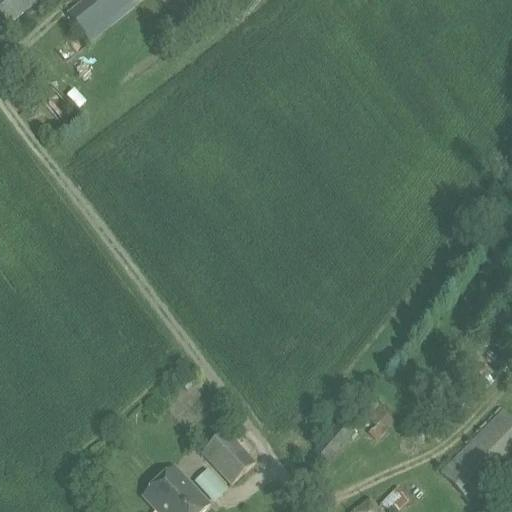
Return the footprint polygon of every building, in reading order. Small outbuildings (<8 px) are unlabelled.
[(0,0),(0,16),(9,28),(44,0),(0,0)] [(85,0),(66,15),(90,44),(135,8),(128,0),(85,0)] [(173,0),(182,11),(195,0),(173,0)] [(79,89),(70,96),(82,111),(91,105),(79,89)] [(371,435),(377,441),(396,423),(371,398),(358,410),(376,430),(371,435)] [(439,474),(469,504),(511,461),(511,420),(503,411),(439,474)] [(295,472),(309,482),(357,428),(344,416),(295,472)] [(201,455),(231,487),(256,464),(227,432),(201,455)] [(94,481),(81,467),(65,481),(78,495),(94,481)] [(143,498),(155,511),(204,511),(209,508),(174,470),(143,498)] [(404,490),(385,506),(390,511),(408,511),(417,505),(404,490)]
